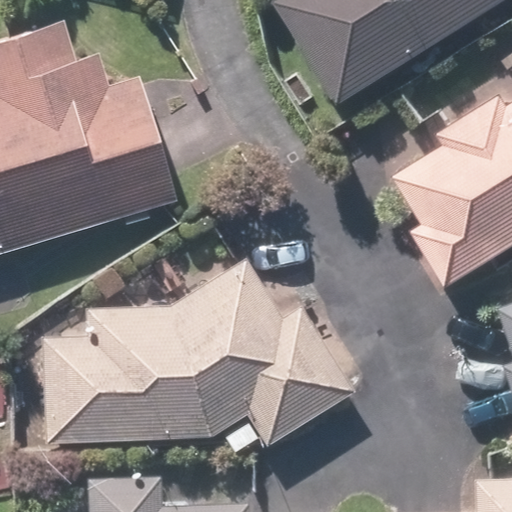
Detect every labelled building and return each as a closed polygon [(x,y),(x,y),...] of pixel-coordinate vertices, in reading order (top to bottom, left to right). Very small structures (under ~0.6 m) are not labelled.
[(291,0),(351,95),(505,0),(291,0)] [(0,247),(186,190),(147,64),(119,73),(109,43),(84,51),(70,6),(0,27),(0,247)] [(424,219),(459,275),(511,242),(511,82),(449,121),(457,133),(407,164),(437,212),(424,219)] [(49,322),(51,431),(217,428),(253,404),(276,438),(366,377),(310,295),(293,307),(252,247),(178,298),(91,299),(92,322),(49,322)] [(352,511),(352,509),(259,511),(258,487),(168,490),(168,464),(94,466),(94,511),(352,511)] [(386,504),(386,511),(511,511),(511,465),(492,467),(493,500),(386,504)]
